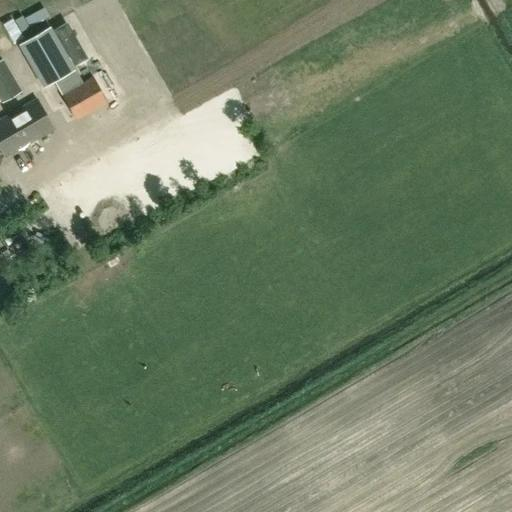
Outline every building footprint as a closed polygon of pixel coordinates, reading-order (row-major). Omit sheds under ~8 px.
[(65,22),(52,30),(71,64),(73,67),(87,59),(65,22)] [(29,38),(18,45),(43,88),(53,82),(53,84),(60,97),(74,121),(107,102),(92,78),(82,84),(75,70),(73,67),(71,64),(52,30),(49,26),(29,38)] [(0,99),(2,103),(21,92),(2,60),(0,60),(0,99)] [(0,134),(10,156),(64,130),(54,108),(0,133),(0,134)] [(229,137),(203,150),(218,181),(244,169),(229,137)] [(78,191),(140,164),(130,143),(69,170),(78,191)]
